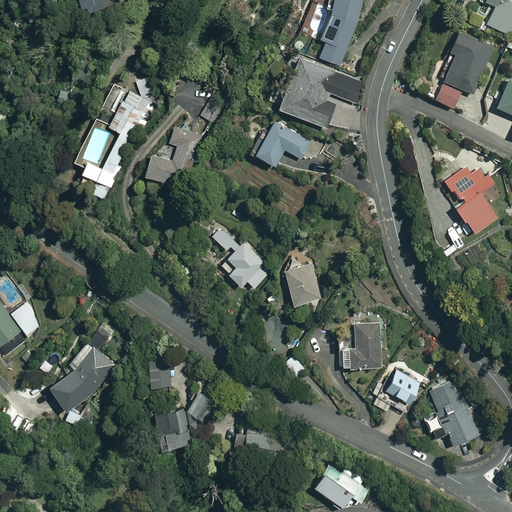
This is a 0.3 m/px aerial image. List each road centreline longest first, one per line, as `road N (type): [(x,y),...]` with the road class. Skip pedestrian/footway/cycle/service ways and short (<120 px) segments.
road 1 (residential): [(481,497),(295,400),(0,196)]
road 2 (residential): [(421,0),(379,92),(378,141),(394,223),(414,281),(511,407)]
